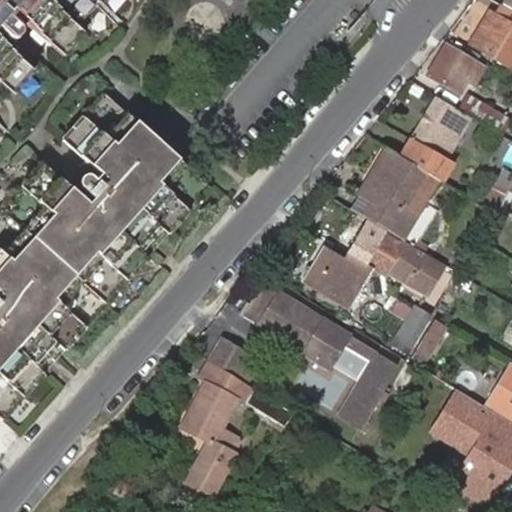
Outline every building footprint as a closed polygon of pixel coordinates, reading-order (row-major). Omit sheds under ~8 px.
[(0,0),(0,75),(2,78),(22,53),(2,37),(5,33),(11,38),(14,39),(17,39),(19,39),(21,38),(22,37),(23,35),(24,34),(24,31),(25,30),(24,27),(23,26),(17,20),(22,14),(64,50),(84,26),(81,23),(100,0),(0,0)] [(511,0),(500,0),(499,2),(511,9),(511,0)] [(511,10),(501,4),(494,15),(491,20),(486,18),(471,42),(511,67),(511,10)] [(491,20),(494,15),(490,12),(486,18),(491,20)] [(484,66),(478,61),(476,64),(445,45),(427,75),(458,93),(466,80),(472,84),(484,66)] [(159,218),(201,169),(94,77),(53,124),(78,145),(72,152),(70,151),(68,149),(65,147),(62,146),(60,146),(58,148),(55,152),(54,154),(55,157),(58,161),(60,162),(62,164),(57,170),(33,149),(0,187),(0,406),(40,359),(37,355),(56,334),(60,337),(140,241),(137,238),(156,216),(159,218)] [(468,97),(461,110),(501,135),(509,121),(468,97)] [(412,137),(401,154),(436,174),(445,179),(455,162),(446,157),(469,118),(435,98),(412,137)] [(372,203),(364,216),(387,230),(403,239),(415,218),(402,210),(426,172),(400,156),(387,148),(372,174),(376,177),(371,186),(366,183),(359,196),(372,203)] [(401,154),(400,156),(426,172),(443,182),(445,179),(436,174),(401,154)] [(510,185),(511,180),(511,174),(503,171),(486,208),(496,213),(509,187),(510,185)] [(372,174),(366,183),(371,186),(376,177),(372,174)] [(359,196),(351,209),(364,216),(372,203),(359,196)] [(365,261),(367,263),(386,232),(360,217),(337,253),(317,240),(297,271),(341,299),(365,261)] [(367,263),(385,273),(392,262),(412,274),(410,277),(427,289),(443,264),(403,239),(387,230),(386,232),(367,263)] [(375,294),(386,292),(385,273),(373,274),(375,294)] [(405,369),(265,284),(245,315),(333,371),(349,345),(376,362),(340,416),(363,431),(405,369)] [(406,315),(411,307),(389,294),(384,301),(406,315)] [(408,353),(431,316),(416,308),(412,305),(411,307),(406,315),(390,341),(393,344),(408,353)] [(424,363),(421,368),(429,372),(434,363),(427,359),(432,350),(445,330),(434,323),(413,356),(424,363)] [(207,360),(244,382),(253,368),(242,361),(247,354),(221,338),(207,360)] [(451,361),(432,350),(427,359),(434,363),(429,372),(441,379),(451,361)] [(237,396),(287,425),(296,413),(244,382),(207,360),(198,377),(204,381),(179,423),(205,439),(182,477),(206,492),(230,453),(226,451),(234,438),(217,428),(237,396)] [(484,406),(511,422),(511,413),(501,407),(511,389),(511,364),(510,363),(484,406)] [(447,383),(438,396),(469,415),(477,401),(447,383)] [(511,389),(501,407),(511,413),(511,389)] [(481,447),(478,453),(459,485),(489,503),(511,462),(511,446),(477,427),(469,440),(481,447)] [(465,446),(478,453),(481,447),(469,440),(465,446)] [(117,476),(112,485),(139,500),(144,491),(117,476)]
